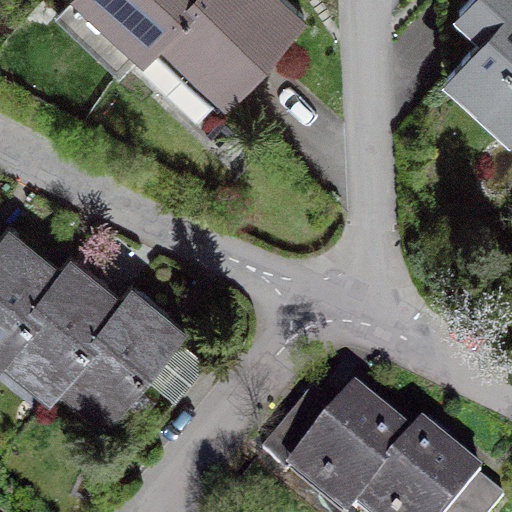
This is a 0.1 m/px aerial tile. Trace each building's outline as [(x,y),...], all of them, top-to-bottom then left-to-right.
[(84,0),(144,55),(137,62),(197,118),(221,93),(226,98),(304,15),(287,0),(84,0)] [(448,74),(503,125),(511,115),(511,0),(468,0),(459,9),(485,33),(448,74)] [(0,361),(1,362),(11,349),(54,297),(42,288),(60,266),(9,224),(0,235),(0,361)] [(54,297),(11,349),(58,387),(68,375),(111,322),(104,316),(122,295),(71,253),(60,266),(42,288),(54,297)] [(111,322),(68,375),(114,413),(185,327),(131,283),(122,295),(104,316),(111,322)] [(412,436),(354,388),(338,407),(313,387),(211,511),(349,511),(364,494),(412,436)] [(412,436),(364,494),(385,511),(489,511),(503,495),(479,475),(481,472),(422,424),(412,436)]
